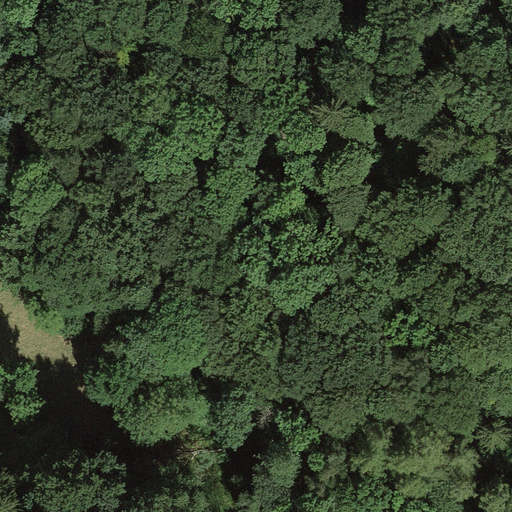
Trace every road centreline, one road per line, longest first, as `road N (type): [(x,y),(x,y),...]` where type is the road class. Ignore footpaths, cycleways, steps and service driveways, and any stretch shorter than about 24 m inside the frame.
road 1 (track): [(278,163),(138,178),(0,158)]
road 2 (track): [(355,0),(278,163)]
